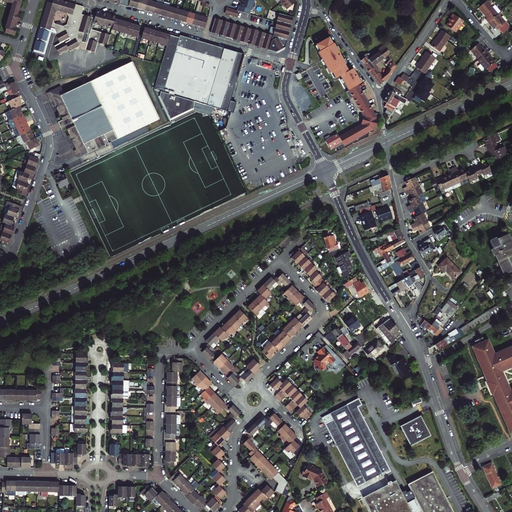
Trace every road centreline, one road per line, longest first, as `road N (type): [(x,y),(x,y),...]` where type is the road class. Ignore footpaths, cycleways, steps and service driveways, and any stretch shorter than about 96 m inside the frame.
road 1 (tertiary): [(325,170),(0,323)]
road 2 (residential): [(0,263),(16,242),(49,147),(15,68)]
road 3 (residential): [(401,322),(325,170)]
road 4 (residential): [(255,387),(322,313),(279,261)]
road 5 (residential): [(462,475),(401,322)]
road 6 (residential): [(393,181),(407,239),(428,274),(401,322)]
road 7 (residential): [(188,350),(160,357),(157,477)]
road 8 (tertiary): [(511,84),(386,142)]
road 9 (residential): [(81,0),(206,37)]
road 10 (residential): [(279,261),(188,350)]
road 11 (residential): [(378,100),(447,0)]
road 12 (residential): [(378,100),(322,15),(305,9)]
